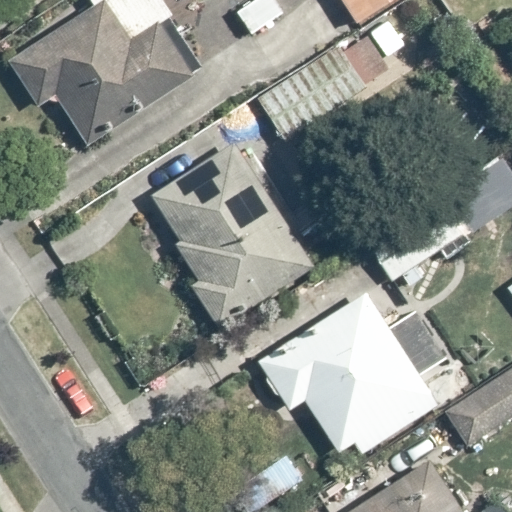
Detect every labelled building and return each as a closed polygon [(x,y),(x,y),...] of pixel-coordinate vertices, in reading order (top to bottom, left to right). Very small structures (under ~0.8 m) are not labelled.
[(196,68),(160,19),(176,8),(170,0),(91,0),(9,62),(36,99),(50,89),(92,146),(196,68)] [(276,0),(250,0),(237,11),(255,33),(284,10),(276,0)] [(341,0),(356,23),(392,0),(341,0)] [(388,71),(361,29),(257,98),(285,140),(388,71)] [(239,144),(162,192),(190,235),(177,243),(200,279),(188,287),(216,331),(317,267),(239,144)] [(507,211),(485,173),(368,242),(391,280),(507,211)] [(306,395),(341,451),(358,441),(364,450),(440,402),(421,371),(446,355),(417,309),(390,326),(368,291),(260,359),(289,405),(306,395)] [(511,367),(449,408),(470,442),(511,415),(511,367)] [(511,511),(511,499),(502,483),(463,506),(434,455),(335,511),(511,511)]
